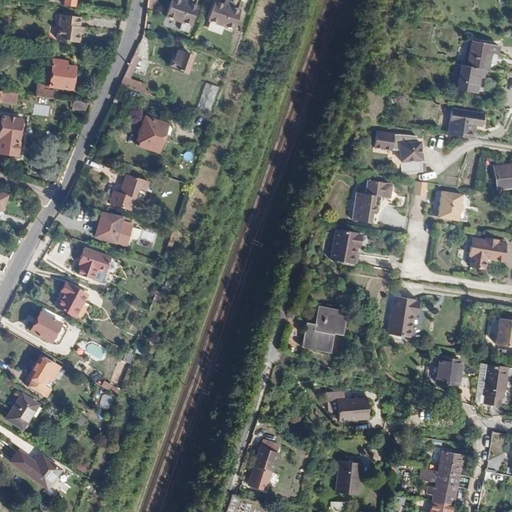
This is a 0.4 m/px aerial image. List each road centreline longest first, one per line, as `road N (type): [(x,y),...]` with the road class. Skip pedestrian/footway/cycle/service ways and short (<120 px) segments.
road 1 (residential): [(300,268),(219,511)]
road 2 (tertiary): [(56,200),(125,49),(137,0)]
